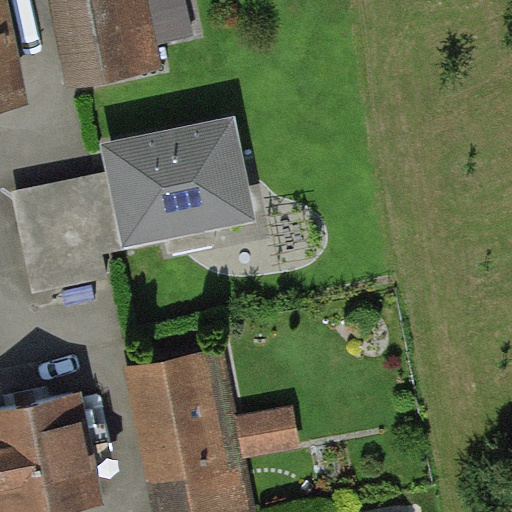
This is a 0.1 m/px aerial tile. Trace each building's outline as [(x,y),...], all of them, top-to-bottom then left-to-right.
[(9,0),(0,0),(0,105),(29,100),(9,0)] [(55,0),(75,89),(166,68),(150,0),(55,0)] [(232,121),(101,149),(123,254),(254,227),(232,121)] [(255,511),(224,350),(125,369),(153,511),(255,511)] [(85,398),(0,414),(0,472),(7,511),(29,511),(103,498),(85,398)] [(244,405),(247,449),(306,445),(302,401),(244,405)]
